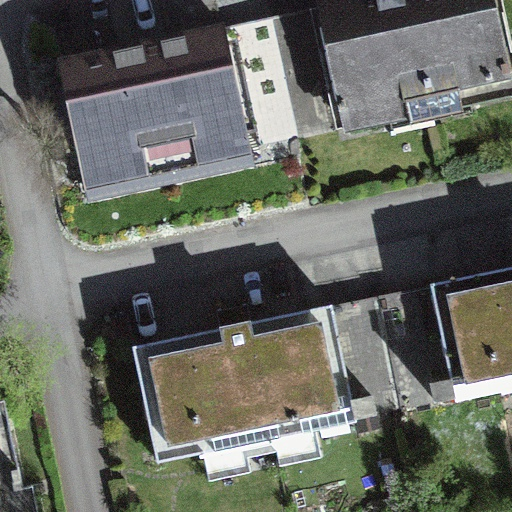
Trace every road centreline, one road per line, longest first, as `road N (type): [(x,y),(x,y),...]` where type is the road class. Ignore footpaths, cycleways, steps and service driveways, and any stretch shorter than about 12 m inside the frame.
road 1 (residential): [(48,296),(511,194)]
road 2 (residential): [(0,65),(48,296)]
road 3 (residential): [(48,296),(94,511)]
